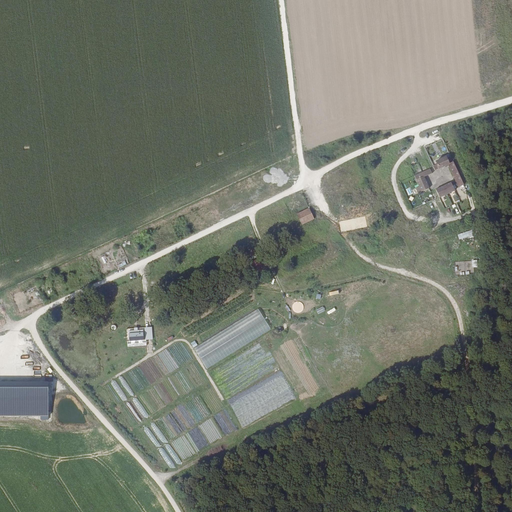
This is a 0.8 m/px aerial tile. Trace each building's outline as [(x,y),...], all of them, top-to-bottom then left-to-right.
[(436,172),(449,165),(461,189),(467,186),(454,160),(449,162),(447,158),(437,164),(438,167),(434,169),(436,172)] [(420,186),(417,188),(419,192),(429,188),(424,178),(432,174),(430,170),(416,177),(420,186)] [(453,183),(437,191),(439,196),(455,189),(453,183)] [(310,208),(298,214),(304,224),(315,219),(310,208)] [(459,240),(475,237),(473,230),(458,234),(459,240)] [(306,309),(302,302),(294,306),(298,314),(306,309)] [(199,357),(261,324),(266,332),(271,330),(260,310),(197,344),(195,340),(191,342),(199,357)] [(152,327),(127,328),(128,341),(146,340),(146,341),(153,341),(152,327)] [(204,364),(208,368),(212,365),(208,360),(204,364)]
